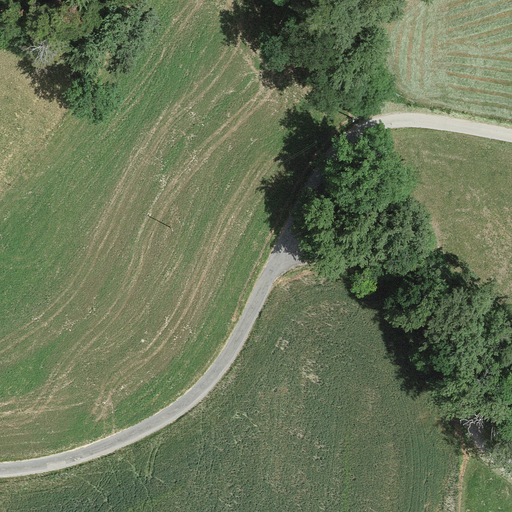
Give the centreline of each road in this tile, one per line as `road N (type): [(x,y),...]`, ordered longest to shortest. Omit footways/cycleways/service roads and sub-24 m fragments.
road 1 (track): [(0,464),(67,455),(164,414),(220,361),(306,190),(348,135),(394,117),(511,130)]
road 2 (track): [(284,237),(351,248),(405,280),(511,468)]
